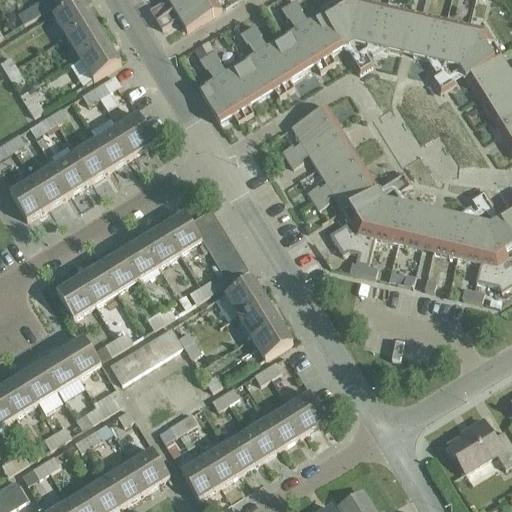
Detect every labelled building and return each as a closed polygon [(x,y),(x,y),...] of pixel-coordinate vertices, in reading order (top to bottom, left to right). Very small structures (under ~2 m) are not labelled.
[(50,0),(55,8),(68,0),(50,0)] [(164,0),(169,9),(162,13),(160,10),(150,16),(155,25),(195,0),(164,0)] [(212,0),(195,0),(155,25),(161,34),(171,28),(169,25),(176,20),(186,35),(221,14),(212,0)] [(66,42),(94,25),(80,3),(52,20),(66,42)] [(354,46),(363,6),(347,3),(321,18),(342,54),(354,46)] [(29,12),(35,21),(45,15),(39,5),(29,12)] [(296,6),(289,10),(295,20),(299,18),(301,17),(302,16),(296,6)] [(363,6),(354,46),(377,52),(386,12),(363,6)] [(289,10),(281,15),(287,25),(289,24),(295,20),(289,10)] [(35,21),(29,12),(18,18),(24,28),(35,21)] [(405,37),(416,40),(421,20),(386,12),(377,52),(400,57),(405,37)] [(307,27),(301,30),(327,73),(335,68),(330,61),(342,54),(321,18),(307,27)] [(405,37),(400,57),(436,66),(445,26),(421,20),(416,40),(405,37)] [(94,25),(66,42),(79,63),(107,46),(94,25)] [(469,31),(445,26),(436,66),(460,71),(469,31)] [(295,34),(281,43),(302,78),(315,70),(319,77),(327,73),(301,30),(295,34)] [(255,31),(248,35),(254,45),(258,42),(260,42),(261,41),(255,31)] [(469,31),(460,71),(466,82),(501,60),(485,35),(469,31)] [(248,35),(240,40),(246,50),(248,49),(254,45),(248,35)] [(266,52),(260,56),(286,98),(293,93),(289,86),(302,78),(281,43),(266,52)] [(107,46),(79,63),(93,85),(120,68),(107,46)] [(208,46),(200,51),(201,52),(206,61),(207,61),(214,56),(208,46)] [(201,52),(192,57),(198,66),(199,65),(206,61),(201,52)] [(214,56),(207,61),(213,71),(217,68),(219,67),(220,66),(214,56)] [(254,59),(240,68),(261,103),(274,95),(278,103),(286,98),(260,56),(254,59)] [(363,56),(358,58),(368,74),(372,71),(363,56)] [(358,58),(354,61),(363,77),(368,74),(358,58)] [(501,60),(466,82),(479,102),(511,81),(511,78),(510,75),(501,60)] [(206,61),(199,65),(205,75),(207,74),(213,71),(207,61),(206,61)] [(354,61),(349,64),(359,79),(363,77),(354,61)] [(7,79),(17,73),(10,62),(0,68),(7,79)] [(225,77),(219,81),(245,123),(253,118),(248,111),(261,103),(240,68),(225,77)] [(17,73),(7,79),(13,89),(23,83),(17,73)] [(447,76),(432,85),(434,89),(449,80),(447,76)] [(449,80),(434,89),(437,94),(452,85),(449,80)] [(213,84),(198,94),(219,129),(233,121),(237,128),(245,123),(219,81),(213,84)] [(511,81),(479,102),(491,122),(511,109),(511,81)] [(452,85),(437,94),(440,98),(455,89),(452,85)] [(103,87),(92,93),(98,103),(109,97),(103,87)] [(31,95),(21,101),(27,111),(33,121),(43,115),(37,105),(40,103),(34,92),(31,95)] [(98,103),(92,93),(82,100),(88,110),(98,103)] [(511,109),(491,122),(504,143),(511,137),(511,109)] [(326,110),(291,132),(300,147),(304,153),(339,131),(326,110)] [(50,119),(56,129),(67,122),(61,113),(50,119)] [(56,129),(50,119),(40,126),(46,135),(56,129)] [(116,133),(133,161),(155,147),(138,119),(116,133)] [(339,131),(304,153),(307,159),(316,174),(352,152),(339,131)] [(116,133),(95,146),(112,173),(133,161),(116,133)] [(8,146),(14,155),(25,149),(19,139),(8,146)] [(14,155),(8,146),(0,150),(0,156),(3,162),(14,155)] [(95,146),(74,159),(91,186),(112,173),(95,146)] [(291,148),(281,155),(287,164),(297,157),(293,152),(291,148)] [(352,152),(316,174),(326,189),(329,195),(364,173),(352,152)] [(297,157),(287,164),(292,173),(302,166),(300,163),(297,157)] [(91,186),(74,159),(53,172),(70,199),(91,186)] [(53,172),(32,185),(49,212),(70,199),(53,172)] [(364,173),(329,195),(333,200),(343,217),(378,195),(364,173)] [(403,177),(388,186),(391,191),(406,181),(403,177)] [(391,191),(393,195),(408,186),(406,181),(391,191)] [(49,212),(32,185),(10,198),(27,226),(49,212)] [(408,186),(393,195),(396,200),(411,190),(408,186)] [(317,190),(307,196),(312,205),(322,199),(319,193),(317,190)] [(358,259),(355,268),(367,271),(368,271),(374,243),(384,204),(378,195),(343,217),(353,233),(350,235),(346,229),(329,239),(342,261),(349,257),(358,259)] [(479,199),(488,214),(493,211),(484,196),(479,199)] [(322,199),(312,205),(318,214),(328,208),(326,205),(322,199)] [(488,214),(479,199),(475,201),(484,216),(488,214)] [(484,216),(475,201),(470,204),(479,219),(484,216)] [(511,214),(499,223),(511,243),(511,203),(507,207),(511,214)] [(384,204),(374,243),(398,249),(407,209),(384,204)] [(407,209),(398,249),(432,257),(437,237),(426,235),(431,215),(407,209)] [(197,238),(217,226),(210,214),(190,227),(197,238)] [(437,237),(432,257),(456,263),(465,223),(431,215),(426,235),(437,237)] [(185,218),(163,232),(179,259),(201,246),(197,238),(190,227),(185,218)] [(465,223),(456,263),(479,269),(489,229),(465,223)] [(479,269),(475,287),(497,292),(501,298),(511,291),(511,243),(499,223),(489,229),(479,269)] [(223,236),(217,226),(197,238),(201,246),(203,249),(223,236)] [(179,259),(163,232),(141,245),(158,272),(179,259)] [(229,246),(223,236),(203,249),(209,259),(229,246)] [(158,272),(141,245),(120,258),(137,285),(158,272)] [(229,246),(209,259),(215,269),(236,257),(229,246)] [(242,267),(236,257),(215,269),(222,280),(242,267)] [(137,285),(120,258),(99,271),(116,298),(137,285)] [(242,267),(222,280),(227,289),(247,276),(242,267)] [(365,280),(367,271),(355,268),(350,267),(348,276),(365,280)] [(116,298),(99,271),(78,283),(95,311),(116,298)] [(368,271),(367,271),(365,280),(375,283),(377,273),(368,271)] [(412,292),(414,282),(405,280),(402,289),(412,292)] [(95,311),(78,283),(56,297),(73,324),(95,311)] [(238,322),(265,305),(252,283),(224,300),(238,322)] [(433,297),(435,287),(426,285),(423,294),(433,297)] [(210,286),(200,293),(205,302),(216,296),(210,286)] [(205,302),(200,293),(189,299),(195,308),(205,302)] [(471,306),(473,296),(463,294),(460,303),(471,306)] [(473,296),(471,306),(481,308),(483,299),(473,296)] [(491,302),(489,310),(499,312),(501,304),(491,302)] [(265,305),(238,322),(250,343),(278,326),(265,305)] [(158,318),(164,327),(175,321),(169,311),(158,318)] [(164,327),(158,318),(147,325),(153,334),(164,327)] [(278,326),(250,343),(264,365),(291,348),(278,326)] [(160,340),(172,359),(182,353),(170,334),(160,340)] [(116,344),(121,354),(132,347),(126,337),(116,344)] [(185,354),(195,348),(188,337),(179,343),(185,354)] [(172,359),(160,340),(150,347),(162,365),(172,359)] [(83,343),(61,356),(78,384),(100,370),(83,343)] [(121,354),(116,344),(105,350),(111,360),(121,354)] [(162,365),(150,347),(140,353),(151,372),(162,365)] [(201,359),(195,348),(185,354),(191,365),(201,359)] [(140,353),(130,359),(141,378),(151,372),(140,353)] [(61,356),(40,369),(57,397),(78,384),(61,356)] [(141,378),(130,359),(120,365),(131,384),(141,378)] [(131,384),(120,365),(110,371),(121,390),(131,384)] [(275,367),(264,374),(270,384),(281,377),(275,367)] [(40,369),(19,382),(36,409),(38,408),(44,418),(61,408),(55,398),(57,397),(40,369)] [(270,384),(264,374),(254,380),(260,390),(270,384)] [(211,397),(222,391),(215,380),(205,386),(211,397)] [(19,382),(0,393),(0,397),(15,422),(36,409),(19,382)] [(222,400),(228,410),(239,403),(233,393),(222,400)] [(103,423),(113,416),(124,410),(116,396),(94,409),(97,413),(103,423)] [(0,431),(15,422),(0,397),(0,431)] [(309,398),(287,412),(304,439),(326,426),(309,398)] [(228,410),(222,400),(211,406),(217,416),(228,410)] [(304,439),(287,412),(266,424),(283,452),(304,439)] [(103,423),(97,413),(86,420),(92,429),(103,423)] [(124,432),(134,426),(128,416),(118,422),(124,432)] [(180,426),(186,436),(196,429),(190,419),(180,426)] [(283,452),(266,424),(245,437),(262,465),(283,452)] [(504,474),(511,469),(511,451),(503,436),(492,442),(482,425),(468,433),(471,437),(447,451),(464,478),(495,460),(504,474)] [(186,436),(180,426),(169,432),(175,442),(186,436)] [(65,432),(55,439),(61,448),(71,442),(65,432)] [(96,435),(85,442),(91,452),(102,445),(96,435)] [(245,437),(224,450),(241,478),(262,465),(245,437)] [(61,448),(55,439),(44,445),(50,455),(61,448)] [(91,452),(85,442),(75,448),(81,458),(91,452)] [(241,478),(224,450),(203,463),(220,491),(241,478)] [(152,455),(130,468),(147,496),(169,482),(152,455)] [(23,458),(12,465),(18,474),(29,468),(23,458)] [(54,461),(43,468),(49,478),(60,471),(54,461)] [(220,491),(203,463),(181,477),(198,504),(220,491)] [(18,474),(12,465),(2,472),(7,481),(18,474)] [(49,478),(43,468),(33,474),(39,484),(49,478)] [(130,468),(109,481),(126,509),(147,496),(130,468)] [(120,511),(126,509),(109,481),(88,494),(98,511),(120,511)] [(17,511),(27,506),(15,485),(4,492),(16,511),(17,511)] [(0,494),(0,507),(2,511),(16,511),(4,492),(0,494)] [(98,511),(88,494),(66,507),(69,511),(98,511)] [(369,511),(361,498),(337,511),(369,511)]
